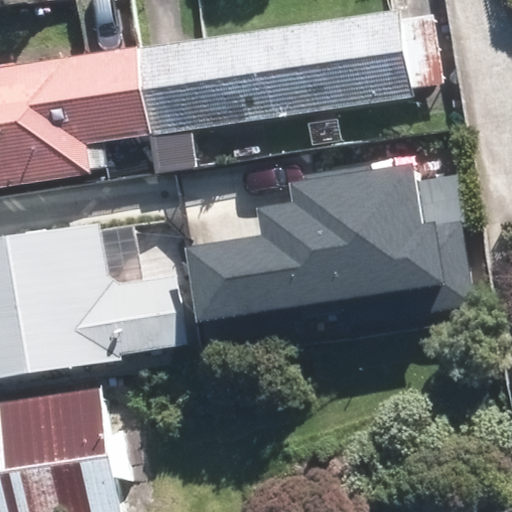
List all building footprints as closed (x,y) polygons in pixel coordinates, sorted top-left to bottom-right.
[(419,6),(153,50),(167,135),(433,91),(419,6)] [(153,50),(0,73),(0,185),(110,167),(106,148),(167,135),(153,50)] [(464,177),(429,182),(427,166),(382,173),(381,168),(312,178),(313,186),(305,187),(308,207),(274,212),(278,241),(202,252),(213,326),(351,306),(354,326),(480,307),(467,222),(471,222),(464,177)] [(119,229),(0,246),(0,382),(202,352),(191,277),(128,286),(119,229)] [(143,511),(123,385),(0,404),(0,511),(143,511)] [(379,511),(365,438),(311,448),(322,511),(379,511)]
